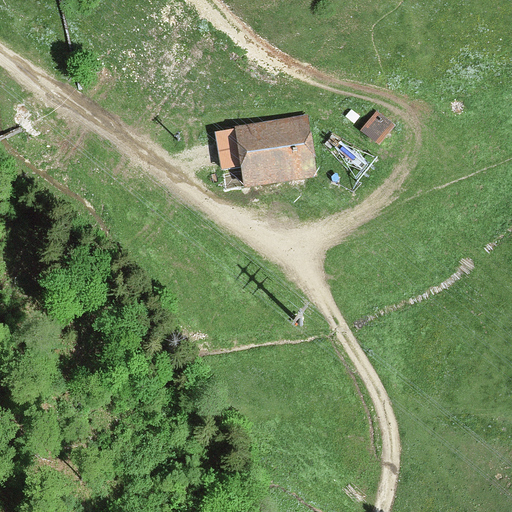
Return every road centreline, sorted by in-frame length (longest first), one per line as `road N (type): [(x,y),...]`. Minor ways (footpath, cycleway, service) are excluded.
road 1 (track): [(291,261),(235,208),(0,52)]
road 2 (track): [(209,0),(244,39),(299,78),(396,110),(416,133),(420,170)]
road 3 (track): [(291,261),(371,387),(390,442),(376,511)]
road 4 (track): [(420,170),(291,261)]
